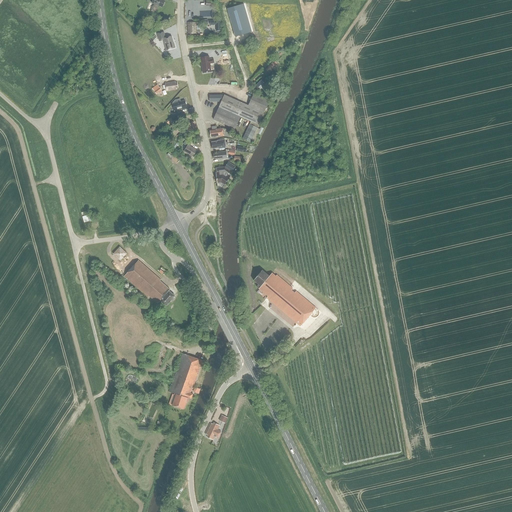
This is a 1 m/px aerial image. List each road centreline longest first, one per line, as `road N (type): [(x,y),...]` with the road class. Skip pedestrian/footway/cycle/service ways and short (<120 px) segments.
road 1 (tertiary): [(177,223),(201,207),(207,180),(179,0)]
road 2 (primary): [(177,223),(115,88),(99,0)]
road 3 (unclassified): [(246,373),(193,273),(156,231)]
road 4 (primary): [(253,370),(177,223)]
road 5 (primary): [(322,511),(253,370)]
road 6 (tertiary): [(196,511),(197,444),(223,387),(246,373)]
